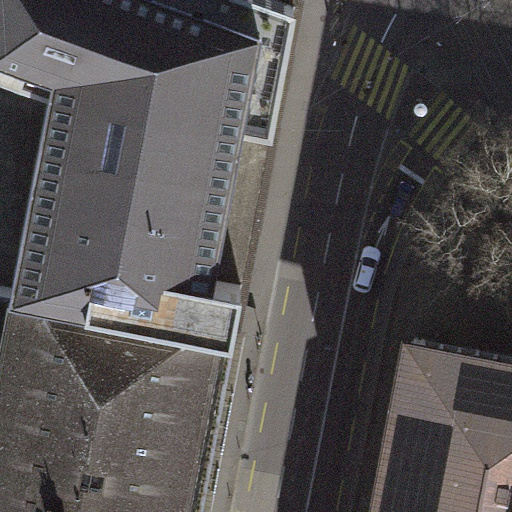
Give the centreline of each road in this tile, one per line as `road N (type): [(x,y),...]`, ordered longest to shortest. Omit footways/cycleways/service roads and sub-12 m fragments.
road 1 (tertiary): [(403,0),(370,75),(343,183),(338,303)]
road 2 (tertiary): [(338,303),(404,174),(439,130),(511,65)]
road 3 (tertiary): [(338,303),(299,511)]
